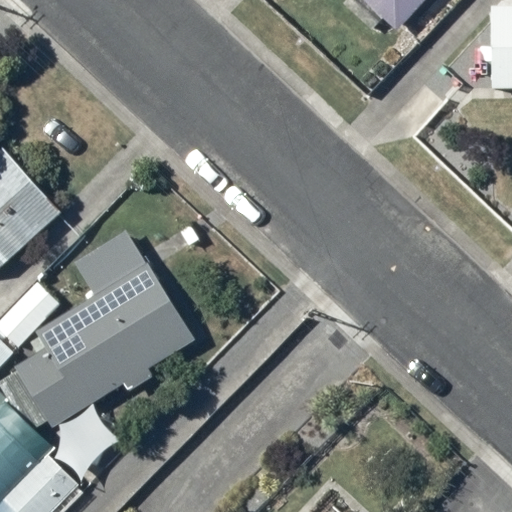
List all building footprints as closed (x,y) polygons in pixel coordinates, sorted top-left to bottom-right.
[(346,0),(342,5),(371,34),(384,21),(395,32),(427,0),(346,0)] [(511,0),(497,0),(491,6),(493,88),(511,87),(511,0)] [(0,266),(61,214),(0,150),(0,266)] [(49,451),(81,483),(121,442),(88,407),(121,384),(128,395),(158,376),(151,365),(195,337),(127,229),(75,261),(96,294),(69,311),(40,282),(0,321),(0,396),(31,429),(41,419),(61,439),(49,451)] [(36,428),(34,426),(31,429),(0,396),(0,511),(51,511),(81,483),(49,451),(34,466),(16,448),(36,428)]
